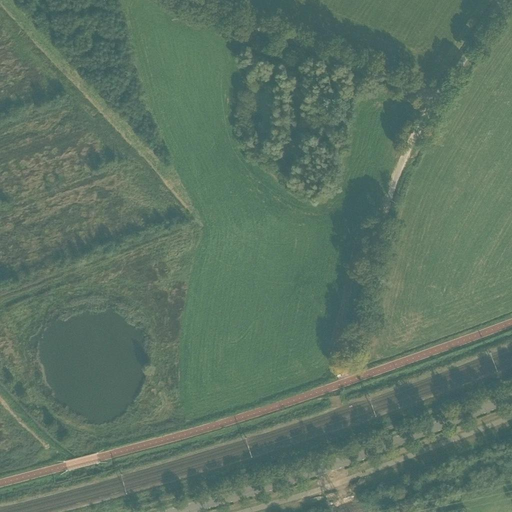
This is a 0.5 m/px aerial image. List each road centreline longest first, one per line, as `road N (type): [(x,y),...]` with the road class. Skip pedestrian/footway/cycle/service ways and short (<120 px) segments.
road 1 (unclassified): [(182,511),(511,398)]
road 2 (unclassified): [(435,91),(190,0)]
road 3 (track): [(391,195),(351,380)]
